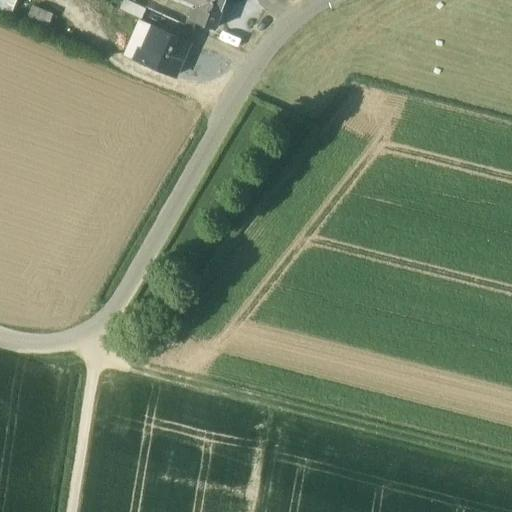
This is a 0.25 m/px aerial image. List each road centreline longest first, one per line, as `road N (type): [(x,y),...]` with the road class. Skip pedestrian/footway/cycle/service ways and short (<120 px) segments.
road 1 (residential): [(0,339),(55,343),(100,329),(256,62),(290,23),(328,0)]
road 2 (track): [(511,466),(93,362)]
road 3 (track): [(100,329),(70,511)]
